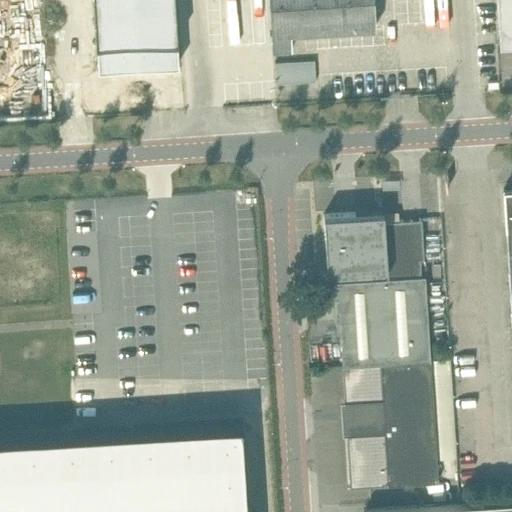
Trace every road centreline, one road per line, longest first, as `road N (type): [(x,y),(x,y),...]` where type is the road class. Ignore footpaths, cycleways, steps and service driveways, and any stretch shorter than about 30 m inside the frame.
road 1 (unclassified): [(299,511),(283,149)]
road 2 (unclassified): [(283,149),(0,166)]
road 3 (unclassified): [(511,132),(283,149)]
